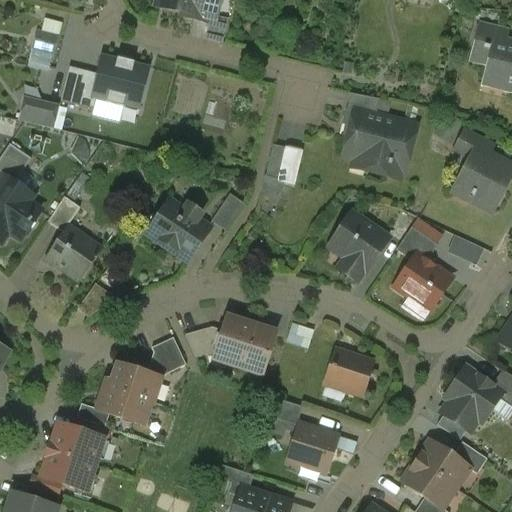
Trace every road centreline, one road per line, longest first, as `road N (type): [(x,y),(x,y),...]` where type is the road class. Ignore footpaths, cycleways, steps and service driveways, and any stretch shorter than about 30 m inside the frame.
road 1 (residential): [(440,352),(324,295),(247,279),(168,293),(75,356)]
road 2 (residential): [(113,0),(139,35),(268,65),(297,93)]
road 3 (residential): [(440,352),(325,511)]
road 4 (residential): [(511,236),(440,352)]
road 5 (residential): [(75,356),(45,383),(0,454)]
